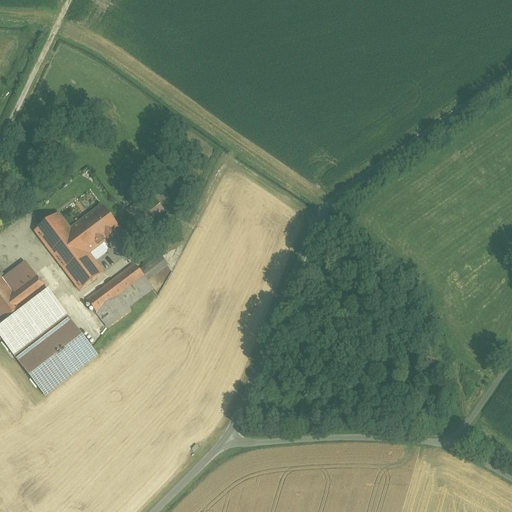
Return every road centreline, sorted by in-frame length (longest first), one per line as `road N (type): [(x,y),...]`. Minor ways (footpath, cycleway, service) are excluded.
road 1 (residential): [(511,70),(367,169),(326,211),(239,426),(220,449)]
road 2 (residential): [(220,449),(454,446),(511,479)]
